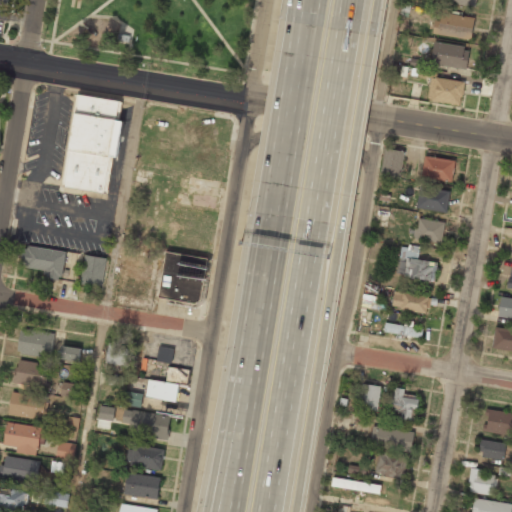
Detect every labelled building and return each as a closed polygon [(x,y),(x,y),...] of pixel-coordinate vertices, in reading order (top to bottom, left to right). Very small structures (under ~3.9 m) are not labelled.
[(435,19),(432,33),(470,40),(474,18),(441,12),(439,20),(435,19)] [(431,65),(467,68),(468,46),(432,44),(431,65)] [(461,104),(463,81),(430,77),(427,100),(461,104)] [(61,188),(107,196),(123,103),(77,94),(61,188)] [(403,151),(383,149),(381,176),(401,178),(403,151)] [(422,178),(452,181),(454,160),(424,157),(422,178)] [(416,207),(446,212),(450,191),(419,186),(416,207)] [(444,221),(416,219),(415,240),(442,242),(444,221)] [(46,270),(45,277),(61,280),(66,252),(24,245),(20,266),(46,270)] [(437,262),(417,259),(419,249),(399,247),(396,277),(435,281),(437,262)] [(149,294),(152,266),(148,266),(149,255),(120,252),(116,291),(149,294)] [(159,299),(200,304),(207,258),(165,252),(159,299)] [(106,258),(84,255),(80,283),(101,287),(106,258)] [(427,313),(429,296),(394,291),(392,309),(427,313)] [(511,298),(500,297),(497,317),(511,318),(511,298)] [(413,322),(404,320),(403,326),(385,322),(383,331),(421,338),(423,329),(412,327),(413,322)] [(511,329),(495,326),(491,348),(511,351),(511,329)] [(20,329),(17,354),(51,358),(54,332),(20,329)] [(126,365),(127,345),(107,344),(106,364),(126,365)] [(59,359),(80,362),(81,348),(61,345),(59,359)] [(173,348),(158,346),(156,361),(172,363),(173,348)] [(46,385),(49,363),(17,360),(15,382),(46,385)] [(189,369),(168,367),(166,382),(148,379),(146,397),(176,401),(179,384),(187,385),(189,369)] [(75,384),(62,382),(60,397),(74,398),(75,384)] [(381,387),(362,383),(358,408),(377,411),(381,387)] [(403,394),(404,389),(391,387),(388,410),(400,412),(399,420),(415,422),(418,395),(403,394)] [(47,397),(12,391),(8,414),(42,421),(47,397)] [(142,393),(125,392),(124,405),(141,407),(142,393)] [(170,415),(120,409),(118,433),(167,439),(170,415)] [(510,425),(511,424),(511,411),(486,409),(483,432),(509,434),(510,425)] [(78,431),(79,418),(68,417),(67,430),(78,431)] [(44,427),(6,423),(3,445),(17,446),(16,453),(36,455),(37,444),(42,444),(44,427)] [(414,431),(372,426),(370,447),(412,452),(414,431)] [(502,460),(506,444),(482,439),(478,455),(502,460)] [(74,443),(58,442),(57,457),(72,459),(74,443)] [(165,450),(131,443),(126,465),(160,472),(165,450)] [(374,474),(404,479),(407,457),(378,451),(374,474)] [(39,460),(6,456),(4,465),(0,465),(0,468),(0,476),(37,481),(39,460)] [(51,472),(63,472),(63,463),(51,463),(51,472)] [(493,494),(494,475),(484,474),(485,469),(469,468),(468,493),(493,494)] [(157,499),(160,478),(127,472),(124,494),(157,499)] [(381,483),(332,479),(331,488),(380,492),(381,483)] [(27,491),(0,489),(0,506),(26,507),(27,491)] [(39,503),(41,495),(40,495),(40,490),(33,489),(31,502),(39,503)] [(69,493),(46,491),(45,505),(68,507),(69,493)] [(511,511),(511,506),(511,503),(474,498),(472,511),(511,511)] [(119,511),(157,511),(158,510),(121,503),(119,511)]
